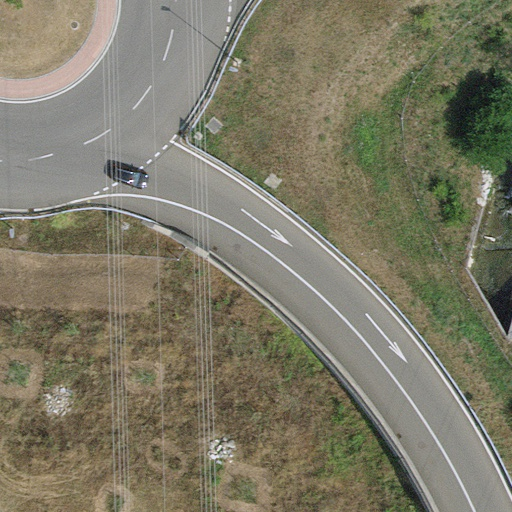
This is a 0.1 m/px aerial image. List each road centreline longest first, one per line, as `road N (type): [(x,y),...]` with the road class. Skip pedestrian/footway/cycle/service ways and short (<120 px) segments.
road 1 (motorway): [(57,154),(146,166),(204,191),(323,278),(419,389),(489,511)]
road 2 (secondary): [(57,154),(132,108),(162,60),(174,5)]
